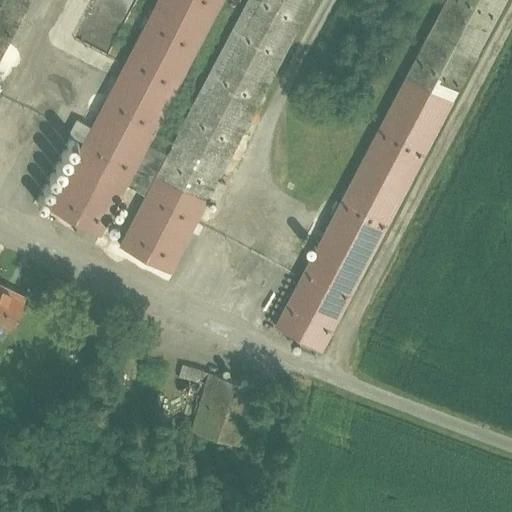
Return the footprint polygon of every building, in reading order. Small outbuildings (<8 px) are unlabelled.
[(0,0),(0,67),(35,0),(0,0)] [(227,0),(158,0),(52,204),(106,233),(227,0)] [(315,0),(247,0),(121,239),(175,268),(315,0)] [(508,0),(450,0),(279,323),(325,347),(508,0)] [(0,322),(25,335),(48,291),(27,280),(19,295),(0,285),(0,322)] [(192,437),(246,449),(263,372),(173,352),(168,375),(204,383),(192,437)]
